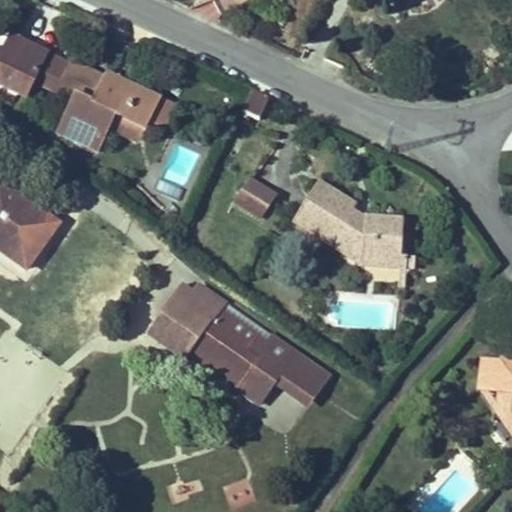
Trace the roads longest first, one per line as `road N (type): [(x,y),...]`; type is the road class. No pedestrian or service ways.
road 1 (residential): [(116,0),(445,139)]
road 2 (residential): [(445,139),(511,243)]
